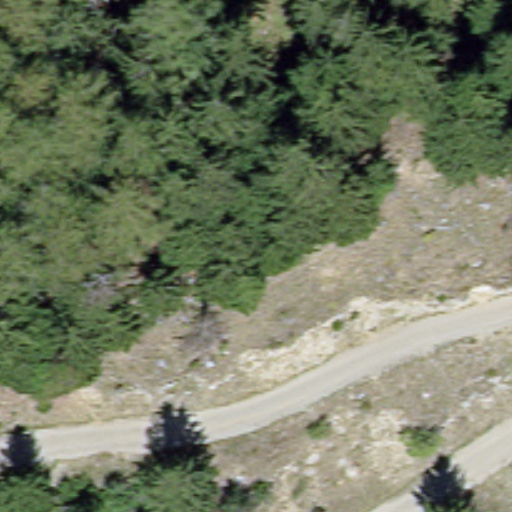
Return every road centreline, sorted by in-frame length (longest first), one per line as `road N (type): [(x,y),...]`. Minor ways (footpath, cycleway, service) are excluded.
road 1 (track): [(511,293),(222,411),(0,454)]
road 2 (track): [(395,511),(511,436)]
